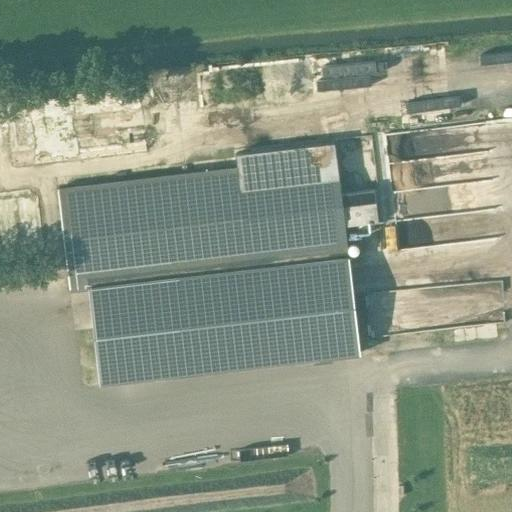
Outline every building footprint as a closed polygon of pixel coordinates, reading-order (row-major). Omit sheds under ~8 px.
[(18,165),(155,151),(150,102),(0,116),(0,146),(16,145),(18,165)] [(69,288),(88,286),(348,256),(344,225),(357,224),(357,230),(373,228),(372,222),(378,221),(374,190),(340,194),(335,143),(236,154),(237,169),(58,190),(69,288)] [(360,353),(348,256),(88,286),(100,383),(360,353)] [(370,297),(369,329),(394,330),(395,298),(370,297)] [(487,403),(418,411),(423,447),(491,439),(487,403)]
